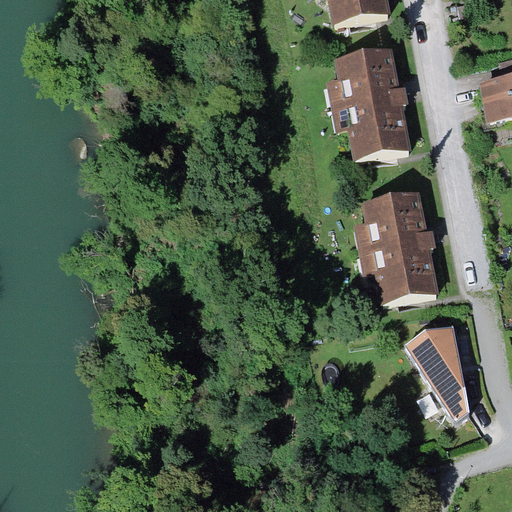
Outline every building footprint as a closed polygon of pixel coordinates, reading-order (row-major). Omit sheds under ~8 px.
[(333,29),(391,19),(388,0),(315,0),(316,6),(329,3),(333,29)] [(355,164),(413,154),(396,54),(339,64),(342,82),(328,85),(338,141),(350,139),(355,164)] [(483,143),(511,137),(511,92),(476,99),(483,143)] [(380,305),(438,295),(421,195),(364,205),(367,223),(353,225),(363,282),(375,279),(380,305)] [(470,416),(454,328),(427,332),(408,349),(456,425),(470,416)]
